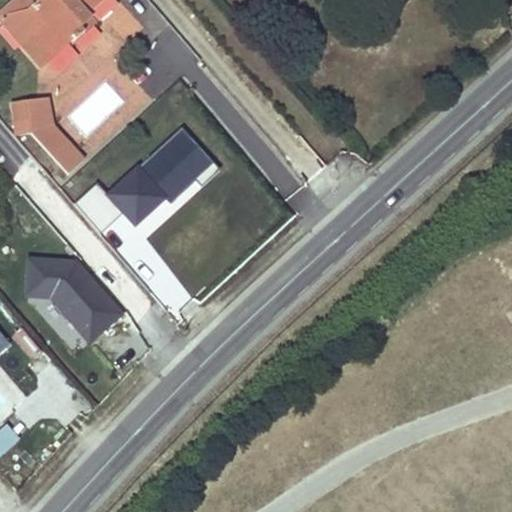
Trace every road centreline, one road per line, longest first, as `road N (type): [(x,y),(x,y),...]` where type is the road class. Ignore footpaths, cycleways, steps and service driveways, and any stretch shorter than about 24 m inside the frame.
road 1 (secondary): [(59,511),(179,381),(511,75)]
road 2 (unknown): [(201,361),(0,147)]
